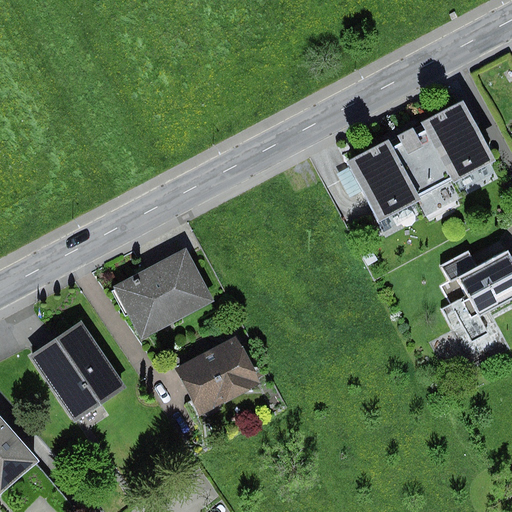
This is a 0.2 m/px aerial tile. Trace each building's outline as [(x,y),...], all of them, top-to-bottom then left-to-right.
[(460,103),(419,124),(427,140),(450,184),(491,164),(460,103)] [(402,152),(394,155),(418,201),(450,184),(427,140),(420,144),(413,130),(395,140),(402,152)] [(387,141),(346,162),(377,222),(418,201),(394,155),(387,141)] [(200,252),(132,283),(153,330),(221,299),(200,252)] [(477,254),(454,266),(463,284),(454,289),(464,306),(475,300),(485,318),(511,303),(511,255),(485,270),(477,254)] [(94,323),(42,356),(89,428),(110,414),(103,403),(133,384),(94,323)] [(240,337),(180,370),(203,413),(264,380),(240,337)] [(0,404),(0,487),(4,491),(45,456),(0,404)]
